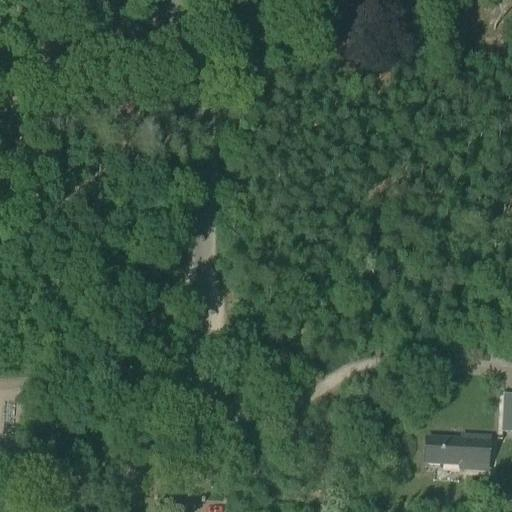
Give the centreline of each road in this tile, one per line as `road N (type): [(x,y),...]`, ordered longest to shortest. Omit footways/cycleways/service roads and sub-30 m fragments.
road 1 (unclassified): [(194,511),(206,154),(196,72),(172,0)]
road 2 (unknown): [(199,407),(258,416),(359,367),(503,372)]
road 3 (track): [(195,489),(11,481)]
road 4 (unknown): [(236,0),(230,90),(206,154)]
